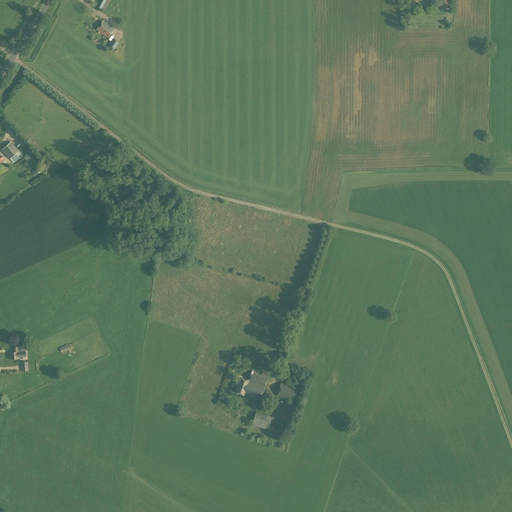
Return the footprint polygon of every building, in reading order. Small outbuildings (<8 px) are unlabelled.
[(99,0),(96,6),(101,9),(106,0),(99,0)] [(451,9),(449,0),(440,0),(442,10),(451,9)] [(103,21),(97,30),(108,38),(114,29),(103,21)] [(114,49),(119,43),(113,39),(108,45),(114,49)] [(11,142),(1,150),(10,159),(14,163),(20,157),(16,153),(19,151),(11,142)] [(10,356),(10,359),(17,359),(17,357),(26,356),(25,351),(27,351),(27,346),(13,347),(13,352),(10,352),(10,356)] [(252,367),(248,380),(240,378),(235,392),(243,395),(243,394),(260,400),(270,373),(252,367)] [(298,389),(281,383),(276,396),(284,398),(284,397),(287,399),(293,402),(298,389)] [(256,412),(251,424),(267,430),(272,417),(256,412)]
